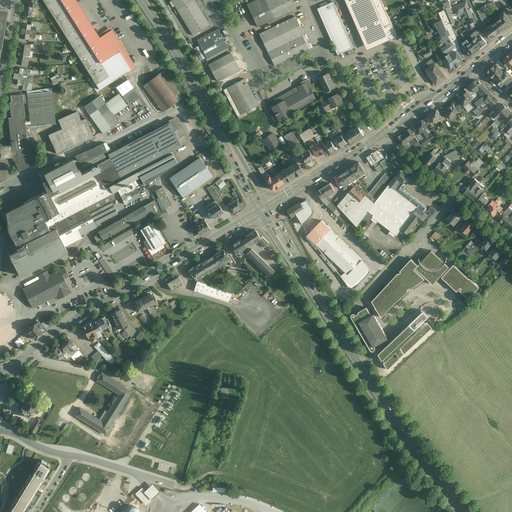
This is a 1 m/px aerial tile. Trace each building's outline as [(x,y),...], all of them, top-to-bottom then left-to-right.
[(33,0),(34,0),(30,0),(29,0),(28,6),(25,6),(24,15),(24,16),(27,16),(28,17),(28,16),(31,17),(31,16),(34,17),(35,13),(32,12),(33,7),(36,8),(37,0),(36,0),(33,0)] [(43,0),(75,50),(98,35),(75,0),(43,0)] [(203,14),(194,0),(170,0),(193,35),(210,25),(203,14)] [(194,0),(203,14),(208,10),(201,0),(194,0)] [(291,0),(255,0),(247,4),(257,27),(295,8),(291,0)] [(386,30),(372,0),(344,0),(364,43),(368,41),(370,46),(389,38),(390,40),(397,37),(393,27),(386,30)] [(451,8),(448,0),(446,0),(441,2),(444,10),(444,11),(451,8)] [(354,48),(334,2),(318,9),(338,55),(354,48)] [(466,2),(461,4),(464,11),(470,9),(470,8),(468,5),(467,5),(466,2)] [(495,3),(490,7),(493,12),(498,8),(495,3)] [(452,14),(454,21),(461,19),(460,15),(465,13),(464,11),(461,4),(454,7),(457,14),(452,14)] [(487,18),(482,7),(478,11),(479,13),(481,16),(480,17),(482,19),(484,21),(487,18)] [(452,14),(449,9),(452,8),(451,8),(444,11),(447,18),(450,25),(455,23),(454,21),(452,14)] [(471,8),(470,8),(470,9),(464,11),(465,13),(466,16),(463,17),(465,22),(466,22),(469,29),(466,30),(467,33),(474,31),(470,23),(476,20),(471,8)] [(444,10),(439,13),(442,21),(447,18),(444,11),(444,10)] [(511,23),(504,11),(501,13),(498,14),(501,19),(499,20),(505,28),(511,23)] [(295,17),(259,34),(268,52),(302,36),(304,35),(295,17)] [(499,20),(497,17),(496,18),(497,20),(497,21),(492,25),(499,33),(505,28),(499,20)] [(450,25),(447,18),(442,21),(434,24),(437,29),(438,29),(444,42),(439,46),(445,54),(449,51),(458,43),(450,25)] [(39,23),(32,22),(31,25),(31,27),(36,27),(36,32),(38,32),(39,23)] [(31,25),(23,24),(22,29),(26,29),(25,34),(29,34),(30,31),(31,27),(31,25)] [(492,25),(484,31),(491,39),(499,33),(492,25)] [(26,29),(22,29),(20,38),(29,39),(29,37),(29,34),(25,34),(26,29)] [(218,29),(197,40),(200,45),(221,34),(218,29)] [(98,35),(75,50),(100,90),(131,70),(108,33),(106,30),(98,35)] [(482,34),(479,30),(478,31),(477,30),(471,34),(474,38),(472,40),(472,41),(479,49),(487,43),(481,35),(482,34)] [(221,34),(200,45),(207,59),(228,47),(221,34)] [(302,36),(268,52),(274,66),(309,49),(302,36)] [(471,42),(468,38),(462,43),(462,44),(463,46),(464,48),(466,51),(465,52),(468,54),(470,56),(479,49),(472,41),(471,42)] [(30,45),(20,43),(19,50),(28,51),(29,49),(30,49),(31,45),(30,45)] [(228,47),(207,59),(208,61),(230,50),(228,47)] [(427,50),(423,52),(427,62),(430,60),(428,56),(432,54),(430,49),(427,50)] [(28,51),(19,50),(17,56),(27,58),(28,55),(29,56),(30,51),(28,51)] [(230,50),(208,61),(207,62),(208,64),(213,62),(231,53),(230,50)] [(423,52),(422,50),(417,52),(419,57),(424,64),(427,62),(423,52)] [(448,57),(444,60),(450,69),(454,66),(455,68),(461,64),(459,62),(462,60),(456,51),(451,55),(448,57)] [(231,53),(213,62),(220,76),(221,76),(238,66),(231,53)] [(511,59),(508,55),(503,59),(511,70),(511,69),(511,59)] [(27,58),(17,56),(16,63),(26,65),(27,64),(28,60),(27,60),(27,58)] [(446,78),(435,63),(433,64),(430,59),(430,60),(427,62),(441,81),(446,78)] [(213,62),(208,64),(217,81),(222,79),(221,76),(220,76),(213,62)] [(441,81),(427,62),(424,64),(427,68),(426,69),(429,72),(428,73),(436,85),(441,81)] [(504,72),(497,63),(489,70),(489,72),(495,80),(501,86),(505,83),(507,85),(510,82),(511,83),(511,74),(507,70),(504,72)] [(30,70),(15,67),(14,73),(19,74),(18,78),(22,79),(22,78),(23,75),(24,75),(24,74),(29,75),(30,70)] [(182,97),(163,71),(143,86),(163,112),(182,97)] [(22,78),(22,79),(18,78),(19,74),(14,73),(13,78),(14,78),(13,84),(27,86),(28,83),(29,79),(22,78)] [(328,73),(318,78),(318,79),(319,78),(325,89),(328,88),(329,90),(335,87),(328,73)] [(245,78),(223,90),(237,116),(259,105),(245,78)] [(128,80),(116,87),(120,92),(123,96),(134,88),(128,80)] [(491,92),(478,80),(476,80),(469,85),(475,92),(478,90),(481,94),(482,93),(484,95),(487,97),(491,92)] [(93,81),(66,100),(73,109),(100,90),(93,81)] [(309,86),(305,85),(304,83),(297,87),(299,91),(271,107),(277,119),(315,99),(309,86)] [(270,100),(283,92),(278,84),(265,92),(270,100)] [(478,90),(475,92),(469,85),(466,88),(476,102),(484,95),(482,93),(481,94),(478,90)] [(134,88),(123,96),(124,97),(129,105),(140,96),(134,88)] [(52,91),(27,94),(30,126),(56,123),(52,91)] [(120,92),(105,103),(114,116),(129,105),(123,96),(120,92)] [(472,100),(467,92),(462,96),(458,99),(464,106),(469,103),(472,100)] [(499,100),(491,92),(487,97),(484,100),(486,101),(481,105),(482,106),(483,106),(485,107),(488,104),(488,103),(489,102),(493,106),(494,105),(495,106),(497,104),(496,103),(499,100)] [(338,93),(328,99),(333,108),(343,102),(338,93)] [(23,94),(11,95),(11,102),(9,102),(11,115),(12,115),(12,117),(9,118),(11,146),(7,146),(7,145),(6,145),(6,146),(0,146),(1,152),(1,158),(13,157),(12,154),(15,153),(14,151),(17,150),(18,161),(15,163),(19,171),(30,166),(25,117),(25,116),(23,94)] [(484,95),(476,102),(480,106),(481,105),(486,101),(484,100),(487,97),(484,95)] [(100,96),(84,107),(103,134),(119,123),(114,116),(105,103),(100,96)] [(328,99),(322,102),(327,111),(333,108),(328,99)] [(458,112),(452,103),(445,108),(447,112),(445,113),(449,119),(458,112)] [(473,108),(469,103),(464,106),(468,112),(473,108)] [(503,104),(493,115),(497,119),(507,108),(503,104)] [(507,108),(497,119),(501,123),(511,112),(507,108)] [(441,117),(436,110),(432,113),(428,116),(433,123),(435,122),(436,123),(440,120),(439,119),(441,117)] [(77,111),(58,119),(62,128),(48,135),(57,153),(94,136),(85,118),(81,120),(77,111)] [(422,120),(414,125),(420,133),(425,129),(427,128),(426,126),(429,124),(425,118),(422,120)] [(69,251),(63,241),(119,212),(111,197),(116,195),(113,190),(118,187),(126,203),(143,194),(137,182),(144,178),(146,183),(179,160),(175,153),(184,148),(170,121),(110,152),(104,141),(43,172),(49,184),(7,206),(10,223),(19,240),(7,246),(22,275),(69,251)] [(342,135),(336,126),(333,128),(338,135),(339,136),(342,135)] [(355,126),(346,132),(347,134),(345,135),(351,144),(364,135),(358,127),(357,128),(355,126)] [(310,129),(300,135),(304,142),(313,135),(314,135),(310,129)] [(415,136),(410,129),(406,131),(407,132),(404,134),(409,141),(412,139),(415,136)] [(429,135),(425,129),(420,133),(424,139),(421,141),(423,144),(424,146),(435,138),(431,133),(429,135)] [(292,132),(283,136),(287,143),(291,148),(297,144),(296,141),(297,140),(292,132)] [(267,136),(263,139),(263,140),(270,150),(279,144),(275,138),(276,137),(273,133),(267,136)] [(404,134),(401,136),(401,135),(397,138),(403,146),(406,143),(409,141),(404,134)] [(342,135),(339,136),(338,135),(337,136),(338,137),(334,140),(339,148),(344,145),(347,143),(342,135)] [(331,141),(329,143),(328,141),(327,142),(328,144),(323,146),(329,155),(337,150),(331,141)] [(318,143),(316,144),(315,143),(313,145),(314,146),(310,148),(316,156),(317,156),(318,156),(319,154),(320,155),(324,152),(321,147),(318,143)] [(479,150),(482,153),(485,149),(488,152),(490,149),(485,143),(479,150)] [(308,149),(299,155),(304,162),(304,163),(304,164),(305,164),(306,164),(306,163),(314,158),(308,149)] [(431,153),(431,152),(425,159),(424,159),(423,160),(423,161),(425,162),(426,162),(430,166),(437,157),(434,155),(436,152),(434,150),(431,153)] [(456,150),(443,156),(446,158),(451,161),(458,153),(456,150)] [(200,158),(170,178),(183,197),(213,176),(207,168),(208,167),(206,165),(205,166),(200,158)] [(451,161),(446,158),(442,164),(446,167),(451,161)] [(472,158),(469,161),(463,167),(466,169),(466,170),(468,172),(469,172),(471,175),(477,169),(480,166),(472,158)] [(384,159),(378,163),(377,161),(373,164),(375,168),(378,172),(381,170),(388,165),(384,159)] [(302,171),(296,162),(287,168),(293,177),(302,171)] [(359,162),(351,167),(358,178),(366,173),(359,162)] [(442,164),(440,162),(434,170),(442,175),(447,168),(446,167),(442,164)] [(480,166),(477,169),(479,171),(486,166),(483,163),(480,166)] [(258,168),(264,177),(267,175),(261,166),(258,168)] [(351,167),(345,171),(352,181),(354,180),(358,178),(351,167)] [(293,177),(287,168),(278,174),(284,183),(293,177)] [(409,176),(401,169),(395,177),(400,181),(404,183),(409,176)] [(352,181),(345,171),(337,176),(344,186),(348,184),(351,189),(357,183),(353,183),(352,181)] [(386,172),(373,188),(378,192),(390,176),(386,172)] [(274,174),(269,175),(264,178),(271,189),(273,190),(276,188),(277,188),(279,187),(279,186),(284,183),(278,174),(275,175),(274,174)] [(344,186),(337,176),(335,177),(335,179),(336,181),(336,182),(340,187),(341,188),(344,186)] [(395,177),(380,195),(389,202),(397,192),(394,189),(400,181),(395,177)] [(480,183),(473,177),(468,180),(472,183),(467,189),(465,187),(461,190),(464,192),(469,196),(478,185),(480,183)] [(400,181),(394,189),(397,192),(399,189),(404,183),(400,181)] [(330,183),(323,187),(329,196),(335,191),(330,183)] [(338,205),(337,205),(343,211),(357,226),(365,216),(369,210),(366,208),(373,197),(368,194),(359,185),(357,183),(351,189),(341,202),(338,205)] [(222,200),(212,185),(207,188),(215,200),(218,203),(222,200)] [(478,185),(469,196),(475,200),(483,189),(482,188),(478,185)] [(159,197),(164,209),(173,205),(162,186),(156,190),(159,197)] [(329,196),(323,187),(317,191),(322,200),(329,196)] [(377,193),(372,189),(368,194),(373,197),(377,193)] [(402,191),(399,189),(397,192),(424,212),(426,209),(426,207),(422,204),(420,205),(420,203),(416,200),(414,200),(414,198),(410,195),(408,195),(408,194),(404,191),(402,191)] [(424,212),(397,192),(389,202),(416,223),(420,225),(426,217),(427,215),(424,212)] [(485,192),(476,202),(483,207),(489,200),(485,196),(486,195),(485,194),(486,193),(485,192)] [(389,202),(380,195),(369,210),(365,216),(370,219),(372,216),(372,217),(397,235),(402,229),(407,234),(408,234),(416,223),(389,202)] [(336,208),(329,200),(331,198),(329,196),(322,200),(333,211),(337,208),(336,208)] [(159,197),(154,200),(159,212),(164,209),(159,197)] [(493,200),(488,206),(489,207),(486,210),(490,213),(495,207),(495,206),(500,199),(498,198),(495,201),(493,200)] [(237,199),(228,205),(232,213),(241,207),(237,199)] [(302,202),(300,203),(299,202),(286,210),(291,217),(296,215),(302,225),(304,222),(311,215),(312,214),(312,213),(312,212),(313,211),(313,210),(312,209),(312,208),(309,203),(306,199),(302,202)] [(500,199),(495,206),(495,207),(490,213),(493,216),(496,213),(498,214),(503,208),(499,205),(502,201),(500,199)] [(154,200),(144,206),(148,213),(151,217),(159,212),(154,200)] [(218,203),(215,200),(206,206),(211,213),(209,215),(211,219),(214,218),(224,211),(223,211),(218,203)] [(505,211),(504,212),(498,219),(502,223),(508,216),(507,215),(511,210),(511,209),(511,208),(511,203),(509,207),(505,211)] [(144,206),(98,231),(100,233),(103,239),(148,213),(144,206)] [(337,208),(333,211),(335,214),(339,212),(341,214),(343,211),(338,206),(336,208),(337,208)] [(436,210),(431,206),(427,211),(429,213),(427,215),(426,217),(429,219),(432,215),(436,210)] [(449,216),(447,219),(450,222),(450,223),(453,226),(461,216),(456,211),(454,213),(453,212),(449,216)] [(508,216),(502,223),(503,223),(507,226),(507,227),(509,229),(511,225),(511,216),(510,218),(508,216)] [(153,220),(139,228),(145,238),(142,240),(151,255),(165,246),(164,244),(166,242),(153,220)] [(210,229),(205,220),(203,221),(203,222),(200,224),(205,232),(210,229)] [(369,266),(344,243),(330,229),(331,229),(322,220),(318,224),(310,232),(311,232),(307,236),(316,244),(328,256),(329,256),(339,266),(345,272),(341,276),(349,286),(350,287),(352,288),(354,288),(356,287),(369,273),(370,271),(370,269),(370,268),(369,266)] [(470,224),(467,221),(460,228),(467,234),(473,227),(473,226),(474,225),(471,223),(470,224)] [(205,232),(200,224),(198,226),(197,224),(194,226),(199,235),(205,232)] [(255,230),(245,236),(251,244),(254,242),(255,243),(257,242),(256,241),(258,239),(260,238),(255,230)] [(441,237),(435,232),(432,236),(437,241),(441,237)] [(100,233),(94,236),(97,242),(103,239),(100,233)] [(269,243),(262,237),(260,238),(258,239),(263,247),(269,243)] [(493,242),(487,237),(482,242),(480,244),(480,245),(486,250),(493,242)] [(241,239),(237,241),(236,239),(230,243),(231,245),(227,247),(232,251),(234,250),(236,253),(237,253),(238,255),(242,253),(241,252),(242,251),(241,250),(246,247),(241,239)] [(474,243),(471,240),(466,247),(469,249),(467,252),(471,255),(480,245),(480,244),(482,242),(478,239),(474,243)] [(492,251),(489,254),(495,260),(498,256),(499,257),(500,255),(500,254),(503,251),(497,245),(492,251)] [(226,253),(224,249),(222,250),(222,249),(216,253),(216,254),(214,255),(220,264),(223,262),(224,264),(228,261),(231,266),(236,263),(230,254),(228,254),(227,252),(226,253)] [(274,271),(251,249),(246,254),(269,276),(274,271)] [(489,249),(483,255),(486,258),(489,254),(492,251),(489,249)] [(398,273),(372,301),(376,308),(375,308),(377,310),(381,318),(395,303),(408,291),(407,290),(410,288),(410,290),(425,279),(424,278),(425,277),(433,285),(441,276),(442,277),(457,291),(460,288),(461,289),(459,290),(469,299),(479,287),(469,278),(454,264),(450,268),(445,263),(432,251),(429,254),(428,253),(426,255),(426,256),(421,263),(420,263),(418,265),(411,259),(400,271),(401,272),(398,274),(398,273)] [(501,260),(501,261),(502,261),(507,266),(511,260),(511,256),(510,256),(510,257),(507,254),(501,260)] [(214,255),(206,260),(212,269),(215,267),(216,268),(220,265),(220,264),(214,255)] [(212,269),(206,260),(200,263),(197,264),(198,265),(204,274),(206,273),(209,271),(208,271),(212,269)] [(198,265),(194,267),(189,270),(190,271),(187,272),(189,275),(190,278),(192,277),(192,279),(194,278),(195,280),(204,274),(198,265)] [(43,278),(23,289),(26,296),(33,308),(70,289),(64,279),(69,276),(64,267),(49,275),(43,278)] [(108,272),(102,275),(106,283),(112,280),(111,278),(115,276),(112,271),(109,272),(108,272)] [(179,276),(167,283),(172,290),(183,283),(179,276)] [(206,284),(197,281),(194,291),(203,294),(206,285),(207,284),(206,284)] [(232,294),(211,287),(208,295),(229,302),(232,294)] [(151,294),(142,298),(146,307),(149,305),(155,302),(156,304),(157,303),(154,296),(152,297),(151,294)] [(142,298),(134,301),(136,306),(135,306),(137,312),(147,307),(146,307),(142,298)] [(174,300),(169,304),(170,305),(172,308),(177,305),(176,302),(174,300)] [(157,313),(152,307),(151,308),(149,305),(146,307),(147,307),(150,314),(156,317),(157,313)] [(371,315),(366,307),(358,312),(359,313),(356,314),(355,314),(354,313),(353,313),(352,314),(352,315),(351,316),(352,317),(371,350),(371,351),(372,351),(373,351),(374,350),(375,350),(375,349),(375,347),(374,346),(388,338),(374,314),(371,315)] [(120,309),(117,311),(116,310),(114,311),(114,312),(111,313),(118,327),(118,328),(127,324),(120,309)] [(104,316),(100,318),(101,318),(97,320),(101,329),(106,327),(108,332),(111,331),(110,327),(111,327),(110,326),(110,325),(107,318),(105,318),(104,316)] [(97,319),(85,324),(86,325),(81,327),(85,332),(86,332),(89,337),(90,337),(92,342),(93,341),(93,342),(95,341),(94,341),(102,337),(99,332),(102,331),(101,329),(97,320),(97,319)] [(41,324),(38,321),(27,330),(35,339),(43,333),(43,332),(47,329),(42,323),(41,324)] [(410,324),(378,354),(382,360),(384,359),(385,361),(384,363),(388,370),(400,358),(400,357),(404,354),(432,327),(427,322),(423,325),(421,323),(414,329),(410,324)] [(125,330),(121,334),(125,338),(129,334),(125,330)] [(145,335),(140,332),(135,338),(140,342),(145,335)] [(74,344),(67,336),(56,346),(63,354),(74,344)] [(414,350),(426,339),(423,336),(412,347),(414,350)] [(20,338),(15,342),(19,347),(24,343),(20,338)] [(115,360),(98,342),(94,346),(98,351),(102,356),(111,364),(115,360)] [(74,344),(63,354),(62,355),(60,358),(65,359),(76,347),(74,344)] [(56,346),(49,352),(51,353),(50,356),(60,358),(62,355),(63,354),(56,346)] [(98,351),(92,356),(97,361),(102,356),(98,351)] [(99,420),(79,408),(75,415),(106,435),(113,424),(111,423),(132,392),(102,373),(100,375),(99,375),(98,377),(98,378),(97,380),(119,394),(108,412),(105,410),(99,420)] [(31,400),(28,398),(25,403),(26,404),(23,408),(22,408),(20,411),(26,414),(25,416),(28,418),(33,411),(37,413),(41,407),(35,403),(36,401),(32,399),(31,400)] [(37,419),(30,431),(35,434),(42,422),(41,421),(37,419)] [(93,436),(89,441),(96,446),(100,441),(93,436)] [(15,446),(9,444),(6,453),(12,455),(15,446)] [(50,465),(42,460),(40,462),(38,461),(34,469),(36,470),(32,476),(30,475),(26,482),(27,483),(25,487),(23,486),(19,493),(21,494),(18,498),(16,497),(12,504),(14,506),(9,511),(8,511),(7,511),(22,511),(42,480),(43,480),(45,477),(44,477),(49,468),(48,467),(50,465)] [(168,467),(158,463),(156,470),(166,474),(167,470),(168,467)] [(146,488),(143,490),(149,497),(152,494),(155,492),(158,489),(152,483),(149,486),(146,488)] [(143,490),(141,488),(134,494),(145,505),(151,500),(149,497),(143,490)]
